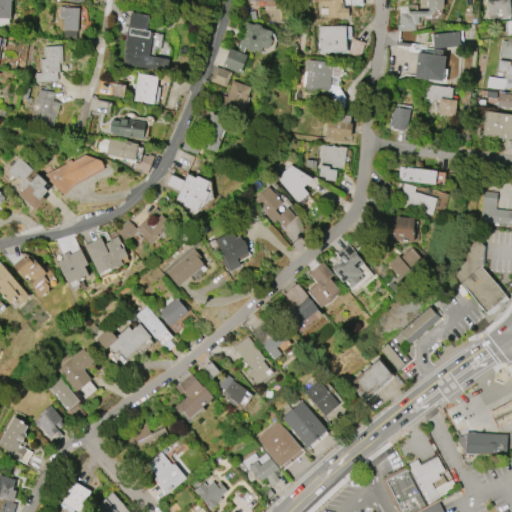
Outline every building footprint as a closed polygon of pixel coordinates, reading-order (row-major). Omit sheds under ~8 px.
[(0,0),(11,0),(11,18),(9,18),(9,23),(0,26),(0,0)] [(321,6),(320,0),(343,0),(343,7),(349,7),(349,18),(329,18),(328,6),(321,6)] [(428,0),(443,0),(443,9),(435,9),(435,11),(430,16),(419,16),(419,24),(415,24),(415,31),(398,30),(398,14),(409,14),(409,11),(428,12),(428,0)] [(511,1),(511,15),(502,16),(502,14),(489,15),(488,1),(500,0),(510,0),(510,1),(511,1)] [(60,7),(79,8),(78,31),(77,31),(77,40),(64,40),(64,30),(63,30),(63,18),(60,18),(60,7)] [(129,12),(121,63),(167,70),(169,59),(149,55),(153,33),(149,32),(149,31),(145,30),(148,15),(129,12)] [(244,47),(242,52),(246,53),(239,72),(222,66),(229,45),(238,49),(239,45),(237,44),(241,35),(237,34),(242,19),(252,23),(256,22),(262,24),(263,26),(273,29),(271,36),(273,38),(271,45),(266,49),(262,48),(261,52),(254,50),(251,52),(245,49),(244,47)] [(321,26),(346,26),(346,52),(323,53),(323,38),(321,38),(318,38),(318,26),(321,26)] [(433,48),(431,34),(461,31),(462,46),(433,48)] [(511,41),(511,58),(500,57),(503,40),(511,41)] [(44,47),(62,46),(63,63),(59,63),(60,72),(57,72),(57,81),(36,82),(35,73),(42,72),(41,59),(45,59),(44,47)] [(441,81),(414,78),(417,52),(445,56),(441,81)] [(322,61),(333,62),(330,90),(322,89),(318,89),(318,93),(305,91),(308,60),(322,61)] [(500,60),(511,61),(510,64),(511,64),(511,89),(504,88),(503,90),(487,87),(488,76),(504,79),(507,71),(498,70),(500,60)] [(216,67),(232,72),(227,87),(211,81),(216,67)] [(159,77),(154,105),(133,101),(138,73),(159,77)] [(233,80),(252,87),(241,117),(223,110),(233,80)] [(426,84),(453,88),(451,99),(457,100),(455,113),(440,112),(442,99),(425,97),(426,84)] [(40,89),(56,92),(53,101),(60,103),(53,131),(36,127),(42,104),(36,103),(40,89)] [(499,93),(511,94),(511,108),(497,107),(499,93)] [(410,110),(407,128),(406,128),(405,130),(389,128),(393,107),(410,110)] [(487,111),(511,114),(511,139),(483,135),(487,111)] [(215,153),(228,120),(212,114),(200,147),(215,153)] [(326,138),(328,120),(339,122),(340,114),(351,116),(350,123),(352,124),(350,138),(344,137),(343,141),(326,138)] [(109,119),(119,120),(119,119),(145,122),(143,140),(109,136),(110,133),(107,132),(109,119)] [(109,139),(124,142),(124,140),(131,141),(130,143),(138,144),(134,163),(125,162),(126,158),(106,154),(109,139)] [(322,145),(323,145),(346,148),(343,172),(337,171),(335,181),(325,180),(325,177),(324,177),(318,176),(322,145)] [(34,210),(18,194),(23,189),(19,185),(23,181),(18,175),(15,178),(14,177),(8,183),(0,175),(0,170),(17,153),(47,183),(43,187),(47,190),(42,196),(45,199),(34,210)] [(147,175),(142,173),(143,170),(134,167),(139,153),(148,157),(149,154),(154,156),(147,175)] [(63,194),(44,175),(67,163),(66,162),(70,160),(71,162),(84,155),(100,160),(103,167),(76,181),(63,194)] [(276,178),(291,165),(312,179),(303,187),(308,194),(298,203),(276,178)] [(400,166),(437,171),(435,185),(398,180),(400,166)] [(171,175),(184,181),(187,175),(195,178),(196,176),(209,182),(205,191),(208,192),(203,204),(200,203),(196,212),(181,206),(183,202),(175,199),(179,191),(166,185),(171,175)] [(405,183),(417,187),(415,192),(437,198),(432,215),(398,205),(405,183)] [(268,187),(274,193),(276,192),(280,196),(277,199),(282,204),(275,210),(280,215),(287,208),(296,217),(284,228),(276,220),(273,223),(253,201),(268,187)] [(482,190),(478,222),(511,225),(511,208),(496,207),(498,192),(482,190)] [(146,219),(150,224),(152,221),(154,223),(163,215),(172,224),(150,245),(138,231),(125,241),(117,230),(129,220),(136,229),(146,219)] [(396,217),(415,218),(413,242),(390,241),(391,223),(395,223),(396,217)] [(215,240),(232,231),(236,238),(240,236),(243,241),(244,240),(248,247),(246,248),(249,253),(238,259),(242,265),(229,272),(216,249),(218,247),(215,240)] [(84,246),(101,238),(104,244),(111,241),(111,239),(118,235),(122,243),(119,245),(121,249),(124,248),(128,257),(121,261),(123,265),(118,267),(118,268),(112,271),(111,268),(100,273),(94,260),(92,261),(84,246)] [(488,315),(509,297),(483,267),(485,246),(476,235),(443,262),(488,315)] [(337,254),(349,243),(365,261),(363,263),(374,275),(356,291),(348,280),(345,282),(332,267),(341,259),(337,254)] [(168,272),(194,248),(202,257),(200,259),(205,264),(180,286),(168,272)] [(389,265),(399,257),(400,258),(412,248),(421,257),(408,269),(409,270),(400,278),(389,265)] [(70,255),(81,249),(89,264),(85,266),(90,276),(78,282),(77,280),(67,284),(56,262),(64,258),(62,255),(69,252),(70,255)] [(13,266),(26,254),(33,262),(35,260),(41,267),(45,264),(51,270),(49,272),(52,275),(49,277),(51,278),(47,282),(48,283),(47,284),(49,287),(48,292),(43,297),(39,297),(32,288),(33,287),(28,281),(31,279),(27,275),(24,277),(13,266)] [(326,266),(333,275),(329,278),(340,292),(327,303),(321,308),(308,291),(317,283),(309,274),(323,262),(326,266)] [(14,308),(0,290),(0,264),(2,263),(5,267),(29,295),(14,308)] [(318,309),(300,325),(297,327),(295,325),(284,313),(294,304),(285,294),(297,284),(318,309)] [(160,311),(177,297),(178,299),(180,297),(190,309),(169,326),(160,315),(162,314),(160,311)] [(147,306),(166,328),(167,329),(155,339),(153,336),(126,360),(119,351),(115,354),(107,345),(126,329),(129,326),(131,329),(132,330),(134,328),(141,322),(135,316),(147,306)] [(430,306),(380,350),(398,371),(410,360),(396,343),(402,338),(408,345),(440,317),(430,306)] [(259,326),(274,314),(283,325),(291,336),(277,347),(281,353),(273,360),(260,342),(261,341),(252,331),(259,326)] [(234,347),(249,335),(266,358),(263,361),(273,373),(256,386),(244,370),(249,366),(234,347)] [(76,392),(58,370),(83,349),(94,362),(83,370),(91,380),(76,392)] [(394,374),(363,401),(349,384),(379,359),(394,374)] [(217,384),(226,372),(239,382),(237,385),(253,396),(244,408),(237,403),(235,406),(227,400),(229,397),(222,392),(224,389),(217,384)] [(214,397),(188,417),(184,412),(181,415),(175,407),(188,396),(180,385),(193,375),(201,385),(203,383),(214,397)] [(68,410),(48,386),(59,376),(79,401),(68,410)] [(329,391),(340,404),(329,412),(325,416),(305,392),(319,380),(329,391)] [(488,412),(511,400),(511,418),(496,427),(488,412)] [(302,402),(327,430),(308,446),(283,417),(302,402)] [(52,405),(62,418),(61,420),(64,424),(60,427),(56,423),(54,425),(59,431),(50,438),(40,427),(38,428),(34,422),(43,415),(42,413),(52,405)] [(0,441),(14,415),(29,424),(24,433),(26,434),(23,441),(26,442),(24,447),(27,448),(19,461),(5,453),(7,450),(0,446),(0,441)] [(281,465),(259,438),(264,432),(271,426),(279,422),(301,449),(281,465)] [(127,433),(147,424),(151,434),(165,428),(169,438),(136,453),(127,433)] [(465,432),(507,434),(505,456),(463,453),(465,432)] [(146,464),(162,453),(170,465),(174,464),(186,479),(167,495),(155,480),(156,476),(146,464)] [(277,468),(273,471),(278,479),(272,485),(266,476),(262,479),(259,476),(256,478),(244,461),(255,454),(259,459),(266,454),(277,468)] [(417,458),(383,476),(401,511),(408,511),(455,488),(439,455),(421,465),(417,458)] [(0,475),(15,480),(12,490),(17,491),(14,502),(0,498),(0,475)] [(194,490),(210,509),(221,500),(219,497),(227,491),(219,481),(216,484),(213,480),(207,485),(203,482),(194,490)] [(73,481),(92,491),(80,511),(75,510),(74,511),(72,511),(60,505),(73,481)] [(113,492),(129,511),(90,511),(113,492)] [(414,511),(443,511),(437,500),(414,511)]
